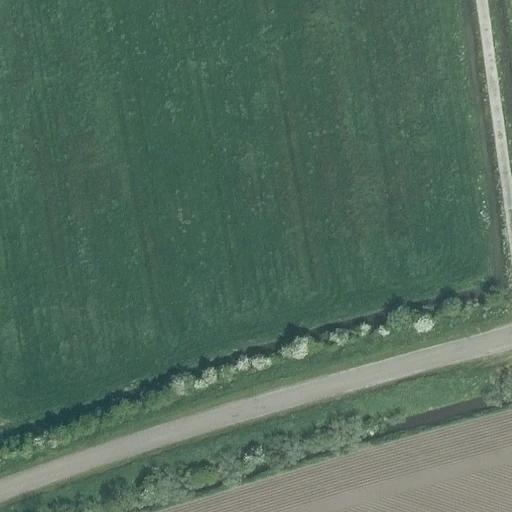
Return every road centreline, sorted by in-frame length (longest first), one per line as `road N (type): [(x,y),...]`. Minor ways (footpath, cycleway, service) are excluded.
road 1 (tertiary): [(0,490),(173,430),(511,339)]
road 2 (unknown): [(479,0),(511,239)]
